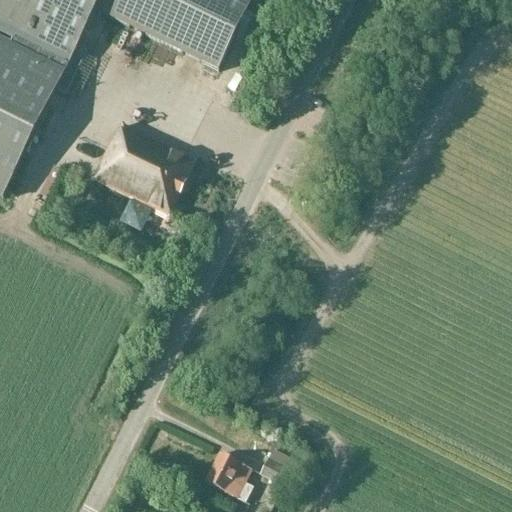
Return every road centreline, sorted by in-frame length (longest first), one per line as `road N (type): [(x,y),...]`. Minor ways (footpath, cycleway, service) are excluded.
road 1 (unclassified): [(89,511),(343,0)]
road 2 (track): [(252,183),(285,200),(341,270),(279,402),(332,442),(337,472),(319,511)]
